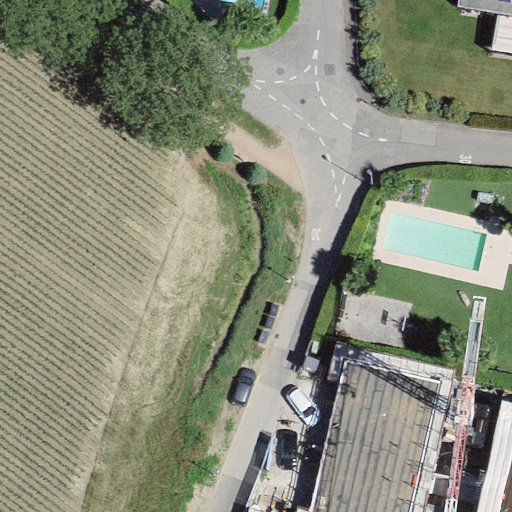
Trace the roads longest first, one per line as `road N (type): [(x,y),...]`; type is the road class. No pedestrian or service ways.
road 1 (residential): [(214,511),(352,140)]
road 2 (residential): [(310,129),(121,0)]
road 3 (residential): [(511,158),(352,140)]
road 4 (residential): [(315,0),(310,129)]
